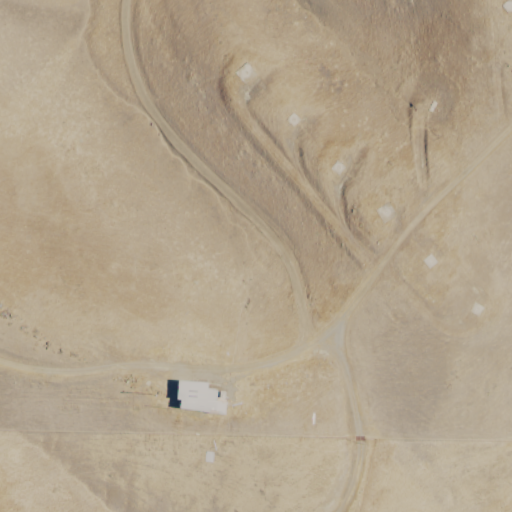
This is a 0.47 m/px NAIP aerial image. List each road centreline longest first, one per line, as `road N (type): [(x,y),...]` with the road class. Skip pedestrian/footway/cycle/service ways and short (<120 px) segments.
road 1 (residential): [(511,108),(312,344),(252,366),(124,366)]
road 2 (residential): [(325,329),(357,405),(352,459),(332,511)]
